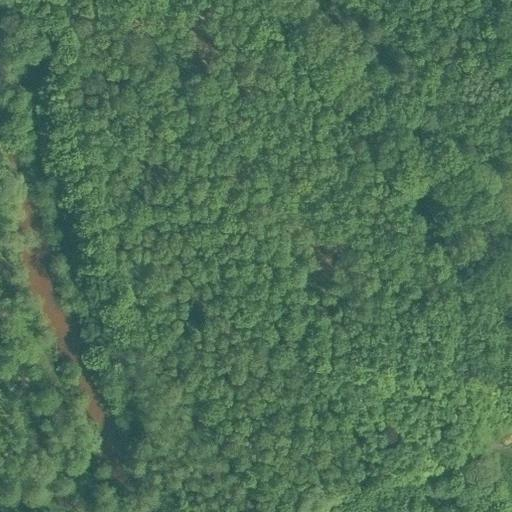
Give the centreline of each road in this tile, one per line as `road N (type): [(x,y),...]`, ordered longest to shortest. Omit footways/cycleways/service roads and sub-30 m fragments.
road 1 (unclassified): [(511,278),(304,0)]
road 2 (track): [(268,511),(436,471),(511,427)]
